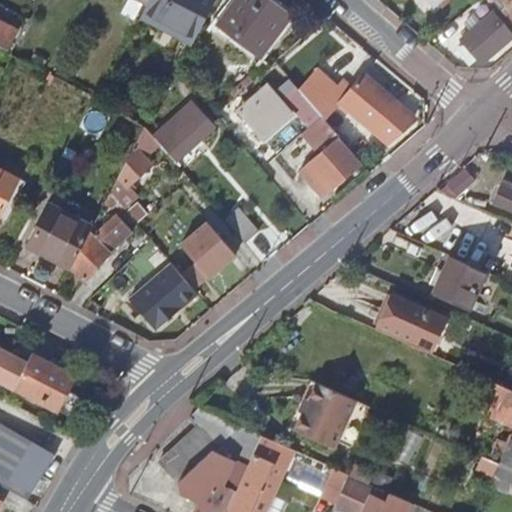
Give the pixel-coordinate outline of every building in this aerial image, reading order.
[(214,0),(149,0),(147,4),(141,16),(192,44),(214,0)] [(291,17),(268,0),(239,0),(221,24),(262,55),(291,17)] [(511,0),(500,0),(511,13),(511,0)] [(500,14),(496,9),(480,23),(474,15),(466,22),(472,29),(461,39),(482,63),(511,36),(511,34),(497,17),(500,14)] [(16,29),(0,20),(0,44),(6,48),(16,29)] [(364,78),(341,105),(387,144),(410,124),(410,116),(364,78)] [(291,116),(266,85),(237,111),(263,140),(291,116)] [(328,98),(316,111),(322,118),(324,120),(337,107),(328,98)] [(161,130),(152,121),(147,131),(160,146),(174,162),(213,128),(193,104),(161,130)] [(308,116),(315,124),(322,118),(316,111),(315,110),(308,116)] [(338,137),(324,120),(322,118),(315,124),(315,125),(301,136),(313,151),(322,145),(325,147),(298,172),(316,191),(325,183),(331,190),(359,166),(336,138),(338,137)] [(144,159),(160,146),(147,131),(144,128),(117,179),(125,187),(149,166),(144,159)] [(0,211),(17,179),(0,170),(0,211)] [(24,183),(17,179),(0,211),(0,220),(4,222),(24,183)] [(130,193),(125,187),(117,179),(115,183),(126,196),(127,197),(130,193)] [(126,196),(115,183),(110,193),(118,203),(122,208),(127,203),(123,199),(126,196)] [(511,188),(501,184),(493,201),(511,209),(511,188)] [(110,209),(118,203),(110,193),(104,205),(110,209)] [(28,245),(71,268),(91,229),(49,207),(28,245)] [(237,211),(225,221),(245,245),(258,234),(237,211)] [(98,232),(92,227),(91,229),(71,268),(82,279),(93,267),(131,233),(115,216),(98,232)] [(195,263),(208,278),(234,255),(205,223),(179,245),(195,263)] [(434,289),(471,305),(485,272),(449,255),(434,289)] [(128,300),(155,331),(197,294),(170,263),(128,300)] [(196,289),(208,278),(195,263),(182,274),(196,289)] [(377,323),(429,348),(443,318),(391,293),(377,323)] [(0,385),(13,392),(54,414),(72,379),(30,359),(25,368),(0,354),(0,385)] [(464,405),(511,426),(511,388),(509,387),(477,373),(464,405)] [(332,447),(353,397),(314,381),(294,430),(332,447)] [(159,459),(176,480),(229,434),(254,445),(259,434),(197,406),(187,417),(197,423),(159,459)] [(56,457),(0,425),(0,486),(4,488),(27,501),(56,457)] [(179,491),(182,493),(196,500),(190,511),(223,511),(225,510),(254,445),(229,434),(176,480),(179,491)] [(294,450),(278,442),(259,434),(254,445),(225,510),(224,511),(267,511),(277,489),(294,450)] [(511,434),(510,434),(503,450),(499,461),(494,471),(511,479),(511,434)] [(341,487),(347,473),(331,466),(325,480),(341,487)] [(352,511),(403,511),(409,500),(350,475),(347,473),(341,487),(334,503),(352,511)] [(403,511),(435,511),(409,500),(403,511)]
